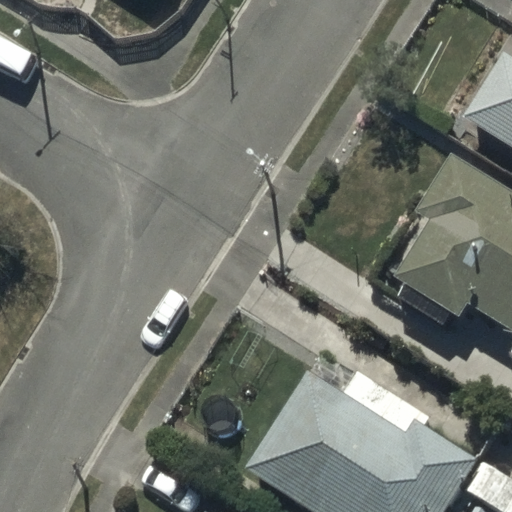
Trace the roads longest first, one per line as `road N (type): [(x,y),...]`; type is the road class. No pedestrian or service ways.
road 1 (residential): [(174,222),(6,511)]
road 2 (residential): [(321,0),(174,222)]
road 3 (residential): [(174,222),(0,108)]
